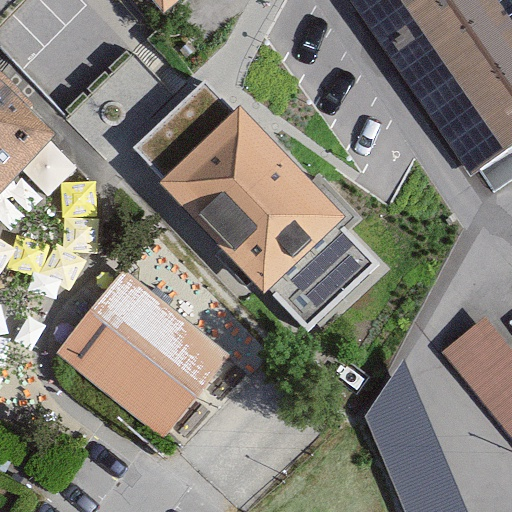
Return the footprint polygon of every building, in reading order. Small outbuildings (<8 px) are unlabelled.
[(184,0),(154,0),(166,15),(184,0)] [(511,0),(350,0),(473,178),(511,150),(511,0)] [(134,142),(309,326),(380,260),(204,75),(134,142)] [(0,200),(55,142),(0,91),(0,200)] [(223,363),(122,284),(58,364),(160,443),(223,363)] [(511,354),(485,322),(439,361),(511,450),(511,354)] [(470,511),(405,349),(367,413),(407,511),(470,511)]
